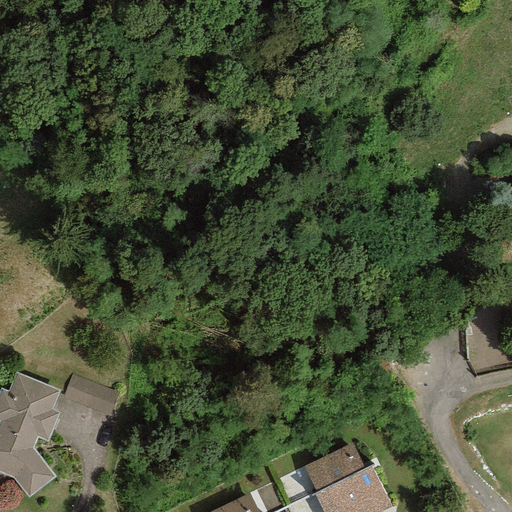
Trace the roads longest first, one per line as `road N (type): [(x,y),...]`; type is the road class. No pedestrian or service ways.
road 1 (unknown): [(511,139),(494,154),(479,190),(502,317),(484,363)]
road 2 (residential): [(511,504),(451,400),(455,377),(511,357)]
